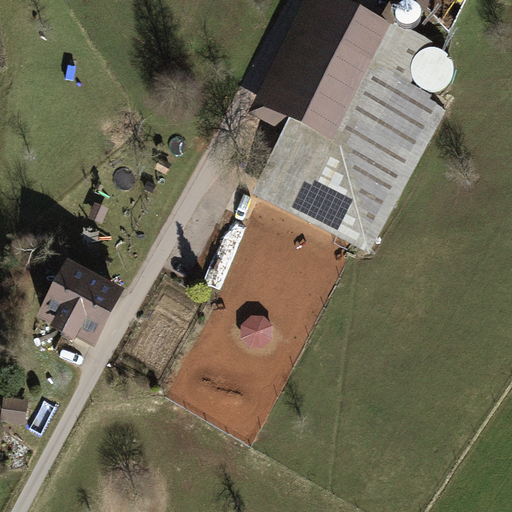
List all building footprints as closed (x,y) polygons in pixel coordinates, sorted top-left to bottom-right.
[(398,45),(351,18),(361,0),(333,0),(260,126),(324,170),(398,45)] [(422,18),(430,0),(395,0),(394,5),(422,18)] [(233,211),(206,283),(222,290),(250,217),(233,211)] [(67,269),(35,325),(86,354),(118,298),(67,269)] [(271,319),(244,319),(244,347),(271,346),(271,319)] [(5,400),(3,424),(26,426),(28,402),(5,400)]
